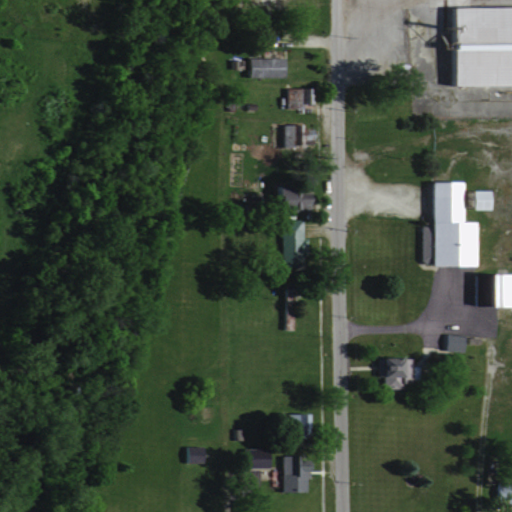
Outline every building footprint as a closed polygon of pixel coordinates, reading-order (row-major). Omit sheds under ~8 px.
[(511,5),(439,6),(439,43),(438,43),(439,85),(511,84),(511,5)] [(277,57),(241,57),(241,76),(280,76),(280,65),(277,65),(277,57)] [(280,106),(305,107),(305,87),(280,87),(280,106)] [(308,145),(307,128),(299,128),(298,123),(276,124),(277,145),(308,145)] [(420,181),(420,265),(467,265),(468,222),(452,222),(452,211),(471,211),(471,190),(455,190),(455,181),(420,181)] [(305,212),(305,191),(282,191),(282,184),(265,184),(264,211),(305,212)] [(297,219),(274,219),(274,267),(288,267),(288,261),(298,261),(297,219)] [(511,273),(471,273),(470,305),(511,306),(511,298),(511,273)] [(438,350),(460,351),(461,334),(439,333),(438,350)] [(374,387),(404,388),(406,358),(371,357),(370,377),(375,377),(374,387)] [(281,437),(305,436),(304,414),(281,415),(281,437)] [(179,446),(179,462),(194,462),(194,446),(179,446)] [(260,448),(235,449),(235,467),(261,466),(260,448)] [(274,456),(275,491),(299,490),(299,477),(303,477),(302,455),(274,456)] [(511,482),(489,482),(488,502),(511,502),(511,482)]
